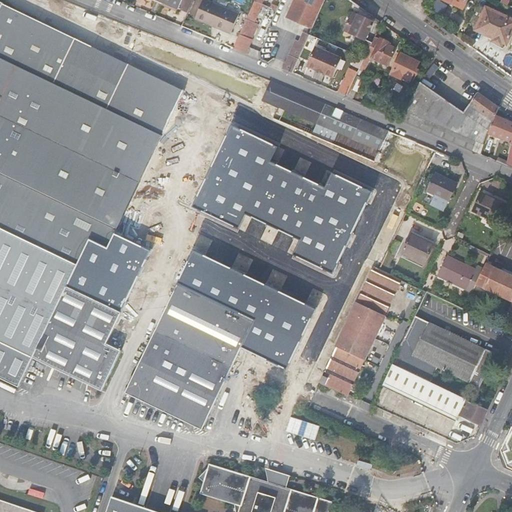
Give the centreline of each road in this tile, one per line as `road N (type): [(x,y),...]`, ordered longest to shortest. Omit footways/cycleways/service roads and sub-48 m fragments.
road 1 (residential): [(80,0),(511,177)]
road 2 (unclassified): [(475,468),(289,382)]
road 3 (secondary): [(511,96),(378,0)]
road 4 (unknown): [(99,425),(167,285)]
